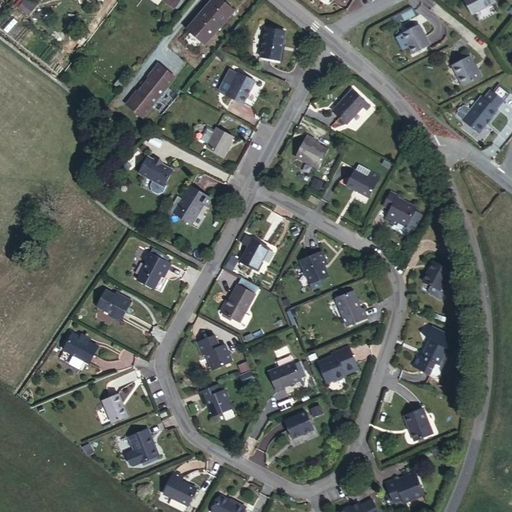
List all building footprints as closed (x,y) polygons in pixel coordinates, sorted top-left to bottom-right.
[(35,0),(24,0),(18,9),(30,17),(40,3),(35,0)] [(161,0),(179,16),(193,0),(161,0)] [(230,14),(235,9),(226,0),(194,35),(212,51),(239,22),(230,14)] [(498,6),(494,0),(469,0),(465,2),(475,19),(498,6)] [(244,17),(235,9),(230,14),(239,22),(244,17)] [(431,50),(420,31),(404,40),(414,59),(431,50)] [(295,38),(276,33),(269,61),(289,65),(295,38)] [(475,70),(471,61),(452,72),(463,92),(484,82),(477,69),(475,70)] [(157,63),(127,108),(147,122),(177,76),(157,63)] [(263,84),(247,75),(234,97),(250,106),(263,84)] [(126,80),(122,76),(113,84),(118,88),(126,80)] [(502,88),(496,95),(506,104),(511,96),(502,88)] [(365,108),(369,103),(354,91),(337,112),(351,124),(365,108)] [(465,124),(465,125),(482,138),(501,113),(499,112),(506,104),(496,95),(494,94),(487,103),(484,100),(473,114),(467,110),(465,111),(464,112),(462,112),(460,114),(461,116),(459,118),(460,120),(465,124)] [(123,100),(119,96),(110,107),(113,111),(123,100)] [(374,107),(369,103),(365,108),(369,112),(374,107)] [(211,148),(210,150),(226,159),(236,140),(221,131),(219,134),(211,130),(204,143),(211,148)] [(315,141),(311,138),(298,161),(319,171),(329,152),(315,143),(315,141)] [(177,173),(152,159),(142,176),(156,184),(153,188),(155,194),(160,197),(165,196),(169,189),(168,188),(177,173)] [(371,177),(357,169),(348,187),(370,199),(382,176),(374,171),(371,177)] [(194,190),(185,204),(176,219),(196,231),(204,219),(203,219),(207,213),(210,215),(216,204),(194,190)] [(398,196),(391,192),(383,206),(390,210),(385,220),(393,224),(395,220),(406,226),(408,224),(415,228),(422,216),(415,212),(416,209),(397,198),(398,196)] [(176,219),(185,204),(182,203),(173,217),(176,219)] [(274,248),(258,238),(245,262),(261,271),(274,248)] [(327,262),(322,249),(300,259),(312,287),(323,282),(321,278),(330,274),(325,263),(327,262)] [(170,267),(147,254),(143,262),(148,264),(137,283),(154,292),(164,273),(166,274),(170,267)] [(452,267),(436,258),(425,279),(433,283),(430,288),(430,291),(441,297),(444,292),(443,289),(444,288),(441,286),(452,267)] [(241,286),(256,295),(260,289),(244,280),(241,286)] [(360,309),(352,290),(333,298),(345,325),(366,316),(362,309),(360,309)] [(239,328),(255,301),(238,291),(227,310),(226,309),(221,318),(239,328)] [(123,324),(136,305),(126,298),(124,301),(108,292),(99,307),(114,316),(112,318),(123,324)] [(428,330),(429,335),(421,353),(419,352),(414,364),(431,372),(436,361),(441,363),(445,353),(441,352),(445,342),(449,344),(454,332),(432,322),(428,330)] [(464,328),(461,335),(468,338),(471,331),(464,328)] [(84,365),(94,347),(89,344),(90,343),(79,336),(77,338),(70,334),(59,352),(84,365)] [(230,363),(224,346),(218,348),(214,337),(196,344),(201,355),(204,354),(211,370),(230,363)] [(340,370),(355,365),(347,344),(330,351),(331,354),(326,356),(325,355),(315,359),(323,380),(330,377),(331,378),(342,374),(340,370)] [(98,349),(94,347),(84,365),(87,367),(98,349)] [(299,377),(291,357),(265,368),(274,389),(282,386),(281,384),(299,377)] [(249,372),(239,376),(243,384),(252,380),(249,372)] [(217,394),(213,386),(193,394),(197,404),(198,403),(200,409),(203,407),(208,419),(227,411),(221,393),(217,394)] [(122,417),(114,395),(98,401),(107,423),(122,417)] [(317,405),(307,409),(310,416),(319,412),(317,405)] [(435,430),(425,405),(407,412),(417,437),(435,430)] [(309,429),(302,411),(280,420),(288,437),(309,429)] [(145,431),(141,433),(148,447),(151,445),(145,431)] [(148,447),(141,433),(124,439),(137,467),(157,458),(151,445),(148,447)] [(424,490),(414,466),(402,471),(404,475),(396,478),(396,476),(385,481),(393,500),(404,495),(405,498),(424,490)] [(178,477),(169,473),(158,493),(184,506),(192,488),(177,481),(178,477)] [(226,502),(217,497),(209,511),(241,511),(244,508),(227,500),(226,502)] [(352,505),(338,511),(339,511),(377,511),(373,501),(363,505),(362,503),(352,507),(352,505)]
